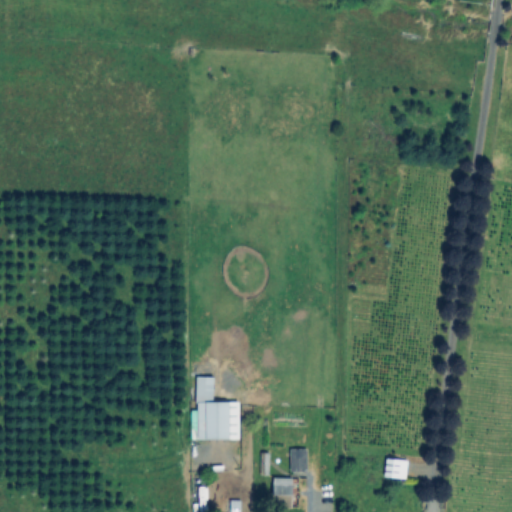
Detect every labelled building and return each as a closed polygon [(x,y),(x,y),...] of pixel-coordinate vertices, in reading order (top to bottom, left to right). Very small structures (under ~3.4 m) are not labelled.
[(196,398),(196,377),(215,378),(215,398),(196,398)] [(230,406),(228,439),(198,438),(200,405),(230,406)] [(288,470),(305,469),(305,447),(288,448),(288,470)] [(270,452),(270,475),(261,475),(262,452),(270,452)] [(291,479),(291,507),(275,507),(275,480),(291,479)]
